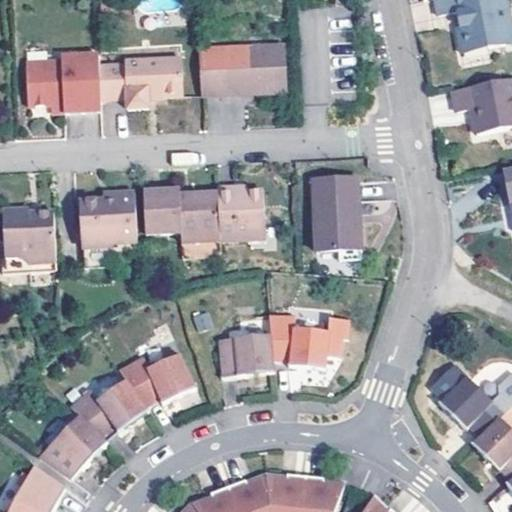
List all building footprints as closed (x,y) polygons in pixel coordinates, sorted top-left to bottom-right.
[(511,40),(511,24),(507,0),(442,0),(436,1),(440,21),(462,16),(463,25),(465,35),(462,41),(464,51),(490,46),(491,53),(509,50),(511,40)] [(464,51),(465,58),(491,53),(490,46),(464,51)] [(228,97),(244,96),(243,89),(265,88),(265,96),(286,95),(284,47),(226,50),(228,97)] [(98,70),(98,57),(60,59),(60,65),(22,67),(23,106),(49,105),(61,105),(61,113),(100,111),(100,102),(98,70)] [(98,70),(100,102),(125,101),(126,112),(147,111),(147,100),(151,100),(182,99),(180,62),(124,64),(124,68),(98,70)] [(481,123),(475,124),(478,139),(511,132),(511,82),(452,94),(457,116),(472,113),(478,112),(479,116),(481,123)] [(243,89),(244,96),(265,96),(265,88),(243,89)] [(50,113),(61,113),(61,105),(49,105),(50,113)] [(472,113),(475,124),(481,123),(479,116),(478,112),(472,113)] [(511,169),(503,172),(509,201),(511,201),(511,169)] [(339,252),(363,251),(360,180),(314,181),(317,253),(339,252)] [(267,194),(249,195),(245,195),(237,196),(236,190),(219,191),(220,197),(222,244),(269,242),(267,194)] [(222,244),(220,197),(187,199),(183,199),(183,193),(147,195),(150,237),(185,236),(185,245),(222,244)] [(121,255),(140,255),(137,195),(118,197),(118,203),(113,203),(105,204),(82,205),(85,271),(122,269),(121,255)] [(4,217),(6,265),(30,264),(30,270),(57,269),(53,217),(30,219),(29,215),(4,217)] [(339,252),(339,263),(364,262),(363,251),(339,252)] [(7,279),(57,276),(57,269),(30,270),(30,264),(6,265),(7,279)] [(297,317),(270,316),(272,337),(274,364),(291,366),(290,370),(302,371),(327,373),(328,362),(342,362),(343,343),(349,344),(351,324),(330,323),(329,337),(296,333),(297,317)] [(465,325),(453,325),(453,335),(465,334),(465,325)] [(274,364),(272,337),(219,341),(223,380),(251,378),(274,377),(274,364)] [(142,359),(118,374),(127,385),(144,410),(159,401),(162,405),(176,399),(196,391),(181,356),(148,370),(142,359)] [(438,408),(443,414),(456,428),(461,432),(465,436),(470,432),(481,443),(511,411),(511,377),(499,390),(498,399),(492,406),(466,381),(438,408)] [(144,410),(127,385),(104,401),(97,392),(72,413),(80,422),(102,443),(114,433),(118,436),(148,416),(144,410)] [(511,411),(481,443),(476,450),(489,463),(500,475),(503,471),(511,481),(511,411)] [(456,428),(443,414),(438,419),(455,437),(461,432),(456,428)] [(80,422),(39,462),(70,485),(106,447),(102,443),(80,422)] [(34,470),(12,511),(54,511),(65,492),(34,470)] [(266,476),(245,484),(247,488),(252,487),(266,482),(282,483),(286,484),(287,478),(266,476)] [(336,511),(344,489),(329,488),(323,487),(324,481),(287,478),(286,484),(282,483),(266,482),(252,487),(247,488),(245,484),(210,497),(212,502),(208,504),(193,509),(190,511),(336,511)] [(184,511),(190,511),(193,509),(208,504),(212,502),(210,497),(190,505),(184,511)] [(390,511),(375,497),(372,502),(382,511),(390,511)] [(382,511),(372,502),(365,511),(382,511)]
